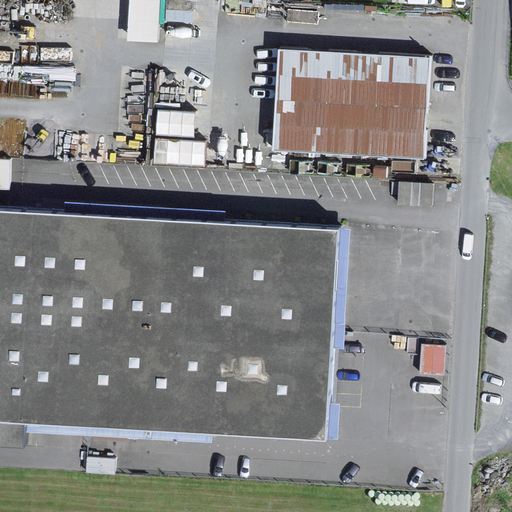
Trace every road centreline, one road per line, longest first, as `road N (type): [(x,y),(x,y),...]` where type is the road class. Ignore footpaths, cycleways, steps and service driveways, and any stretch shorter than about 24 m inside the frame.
road 1 (unknown): [(482,215),(0,192)]
road 2 (unknown): [(0,454),(467,461)]
road 3 (unclassified): [(494,0),(474,341)]
road 4 (unclassified): [(474,341),(463,511)]
